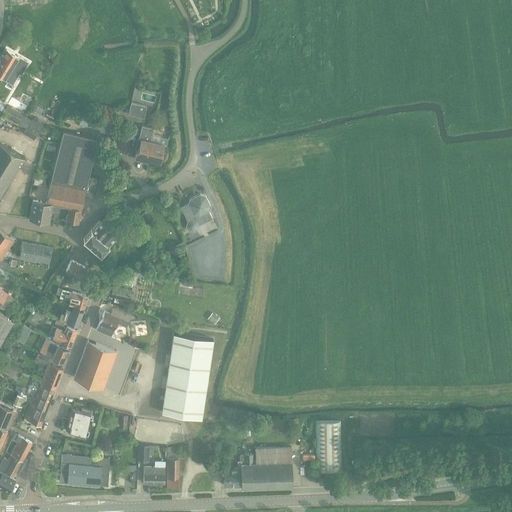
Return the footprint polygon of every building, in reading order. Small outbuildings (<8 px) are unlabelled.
[(7,50),(0,61),(0,76),(5,79),(13,84),(20,72),(22,73),(28,62),(22,59),(7,50)] [(144,118),(147,106),(137,103),(134,115),(144,118)] [(26,129),(36,135),(38,136),(44,126),(32,119),(32,120),(24,115),(7,105),(2,115),(18,124),(26,129)] [(81,113),(79,123),(100,128),(99,130),(109,132),(112,118),(103,116),(102,118),(81,113)] [(142,126),(134,158),(148,161),(149,159),(160,162),(164,145),(165,144),(152,141),(155,129),(142,126)] [(26,129),(21,137),(31,143),(36,135),(26,129)] [(63,131),(51,182),(50,182),(48,194),(46,194),(46,196),(47,196),(46,201),(45,201),(44,203),(33,200),(29,219),(46,222),(49,223),(51,210),(59,212),(60,206),(69,208),(66,221),(77,223),(84,194),(93,197),(97,178),(89,177),(98,138),(63,131)] [(0,196),(24,158),(0,143),(0,196)] [(188,204),(181,208),(188,222),(186,227),(188,231),(193,232),(197,230),(199,225),(212,219),(209,212),(211,206),(206,196),(200,194),(190,199),(188,204)] [(84,239),(100,254),(118,235),(114,231),(118,226),(106,215),(100,221),(84,239)] [(0,231),(0,259),(13,241),(0,231)] [(49,262),(52,247),(23,241),(20,257),(49,262)] [(80,277),(85,267),(71,260),(66,270),(65,272),(67,272),(68,271),(80,277)] [(114,302),(124,304),(125,298),(128,299),(130,291),(133,277),(118,274),(117,273),(115,282),(113,282),(111,287),(110,294),(115,296),(114,302)] [(0,306),(4,309),(13,298),(0,287),(0,306)] [(60,297),(70,300),(69,304),(84,309),(87,296),(62,288),(60,297)] [(96,329),(111,335),(117,323),(126,327),(131,315),(115,308),(113,314),(104,310),(96,329)] [(64,323),(77,328),(83,312),(73,309),(72,311),(66,309),(65,314),(61,313),(59,320),(56,320),(55,324),(63,327),(64,323)] [(0,342),(5,333),(13,321),(0,312),(0,342)] [(213,312),(208,318),(215,323),(220,317),(213,312)] [(21,329),(17,338),(24,342),(29,333),(31,328),(23,325),(21,329)] [(52,327),(48,337),(61,342),(60,343),(70,347),(77,331),(67,327),(65,332),(52,327)] [(174,333),(162,412),(201,418),(213,339),(174,333)] [(45,341),(40,353),(37,360),(47,364),(50,356),(65,363),(70,351),(62,347),(45,340),(45,341)] [(102,388),(116,350),(88,340),(74,377),(102,388)] [(13,347),(9,353),(15,357),(19,350),(13,347)] [(48,364),(40,384),(55,390),(63,369),(48,364)] [(40,384),(26,420),(41,425),(55,390),(40,384)] [(13,403),(16,404),(15,404),(22,407),(26,396),(19,394),(19,395),(17,394),(13,403)] [(0,423),(9,427),(15,413),(0,406),(0,423)] [(71,409),(68,420),(88,424),(91,410),(82,408),(81,411),(71,409)] [(116,414),(115,427),(127,428),(128,415),(116,414)] [(300,424),(300,419),(291,419),(291,418),(272,419),(252,420),(252,431),(272,430),(273,433),(292,432),(291,424),(300,424)] [(84,439),(88,424),(68,420),(66,431),(76,433),(75,436),(84,439)] [(315,421),(316,471),(343,470),(341,420),(315,421)] [(17,442),(10,454),(22,460),(22,461),(32,442),(24,438),(18,435),(19,434),(16,432),(15,432),(14,433),(12,439),(17,442)] [(150,443),(140,443),(139,460),(149,461),(150,443)] [(224,469),(224,485),(241,485),(241,489),(292,487),(291,446),(255,447),(256,463),(254,463),(253,453),(244,454),(244,455),(241,455),(241,461),(238,461),(238,467),(233,467),(233,469),(224,469)] [(179,458),(179,450),(179,447),(168,447),(167,458),(167,488),(179,489),(179,458)] [(109,466),(106,466),(107,457),(62,453),(59,482),(108,486),(109,466)] [(2,461),(0,464),(0,469),(2,470),(1,471),(13,477),(22,460),(10,454),(8,459),(3,457),(3,458),(2,461)] [(144,483),(154,483),(165,483),(165,467),(144,467),(144,483)] [(0,488),(8,493),(15,480),(0,472),(0,488)]
